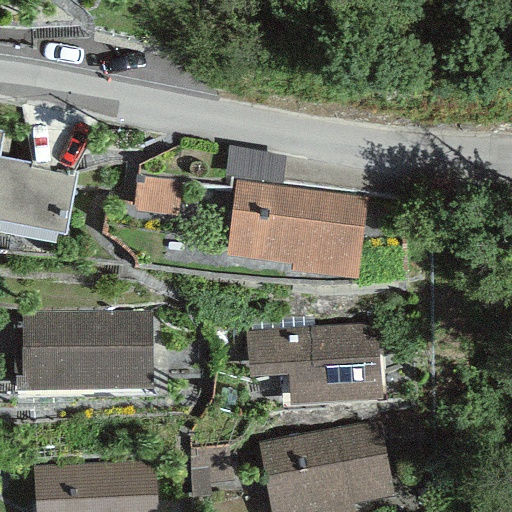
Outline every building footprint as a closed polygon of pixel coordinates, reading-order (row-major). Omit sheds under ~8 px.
[(0,223),(64,234),(77,176),(29,168),(31,163),(0,156),(0,149),(4,133),(0,131),(0,223)] [(227,145),(224,179),(234,181),(281,187),(284,157),(227,145)] [(178,181),(136,176),(132,213),(174,217),(178,181)] [(281,187),(234,181),(225,255),(291,263),(290,270),(356,279),(367,197),(281,187)] [(151,312),(20,313),(20,391),(151,389),(151,312)] [(375,323),(245,330),(247,376),(286,374),(288,406),(379,401),(375,323)] [(378,420),(256,443),(269,511),(354,511),(353,504),(392,497),(378,420)] [(157,511),(154,459),(31,467),(34,511),(157,511)]
